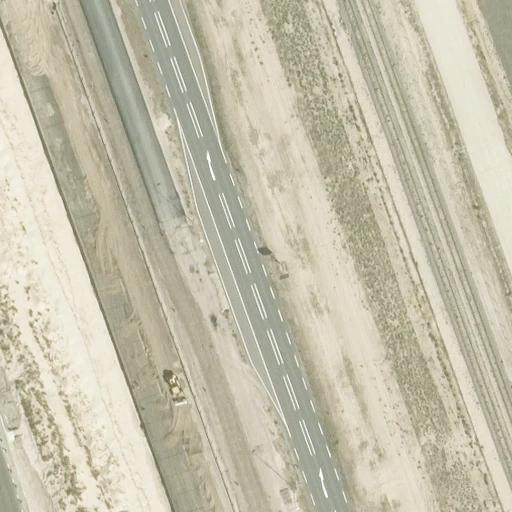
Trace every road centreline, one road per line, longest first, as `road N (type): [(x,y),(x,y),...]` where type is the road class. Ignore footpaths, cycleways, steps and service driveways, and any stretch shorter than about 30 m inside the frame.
road 1 (trunk): [(83,0),(274,511)]
road 2 (trunk): [(421,511),(231,0)]
road 3 (trunk): [(47,0),(74,165),(176,511)]
road 4 (secondary): [(333,511),(180,79)]
